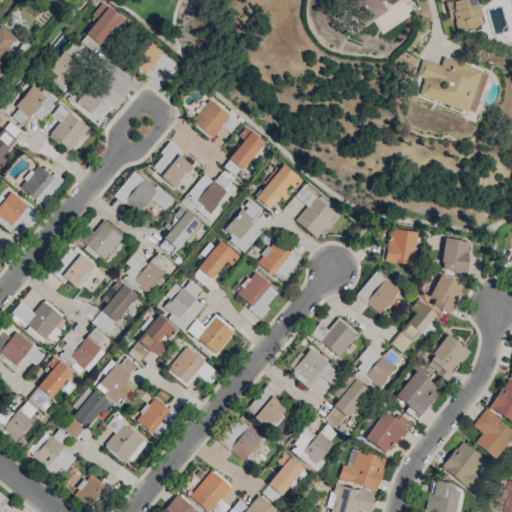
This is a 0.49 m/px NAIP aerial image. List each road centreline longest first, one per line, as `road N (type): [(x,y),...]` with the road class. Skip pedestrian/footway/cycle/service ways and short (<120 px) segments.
road 1 (residential): [(333,270),(129,511)]
road 2 (residential): [(152,115),(0,299)]
road 3 (residential): [(495,308),(479,379),(411,467),(395,511)]
